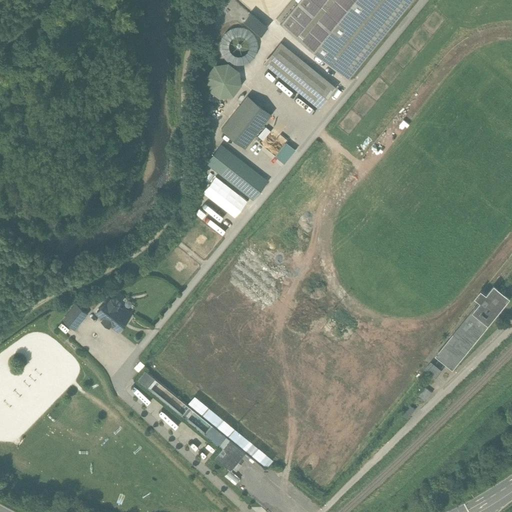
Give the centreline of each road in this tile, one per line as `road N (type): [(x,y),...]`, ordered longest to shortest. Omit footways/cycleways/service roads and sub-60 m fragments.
road 1 (track): [(0,331),(34,305),(142,252),(166,226),(185,179),(185,73),(200,0)]
road 2 (unclassified): [(511,329),(322,511)]
